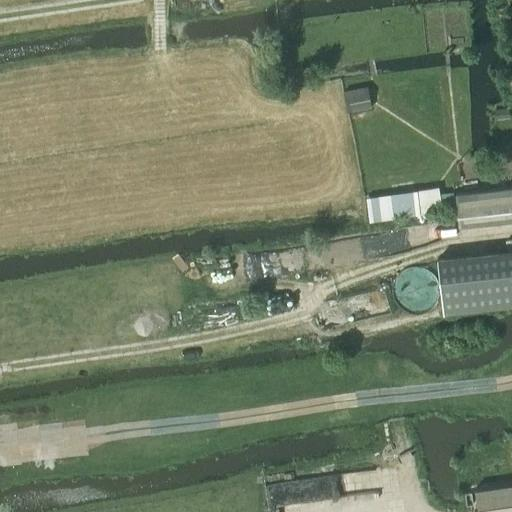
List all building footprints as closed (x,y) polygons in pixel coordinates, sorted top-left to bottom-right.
[(348,112),(371,108),(367,88),(344,92),(348,112)] [(496,119),(508,118),(508,110),(495,112),(496,119)] [(418,214),(457,208),(455,194),(455,193),(440,195),(438,187),(414,190),(367,197),(370,221),(418,214)] [(511,188),(455,194),(457,208),(458,226),(511,220),(511,188)] [(511,251),(437,259),(443,314),(454,313),(467,311),(511,306),(511,251)] [(477,508),(511,502),(511,483),(474,489),(477,508)]
